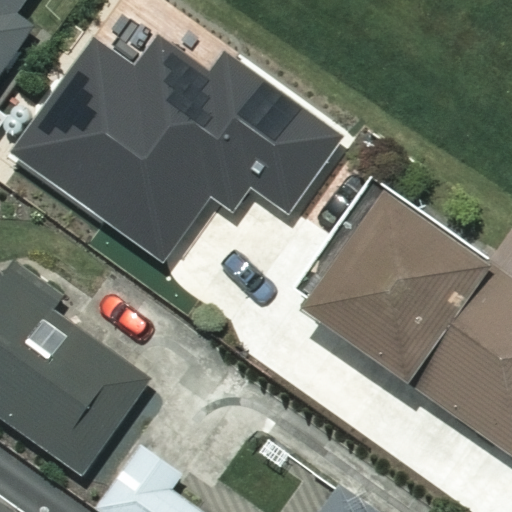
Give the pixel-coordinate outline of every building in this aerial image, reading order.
[(28,0),(0,0),(0,97),(40,38),(15,21),(28,0)] [(319,118),(266,77),(207,153),(260,194),(319,118)] [(403,384),(484,267),(363,184),(292,288),(313,302),(303,316),(403,384)] [(235,237),(169,188),(121,253),(187,302),(235,237)] [(64,294),(0,248),(0,423),(76,477),(147,377),(52,311),(64,294)] [(511,285),(484,267),(403,384),(511,459),(511,285)] [(182,476),(143,447),(97,510),(99,511),(198,511),(170,491),(182,476)] [(371,511),(343,491),(327,511),(371,511)]
